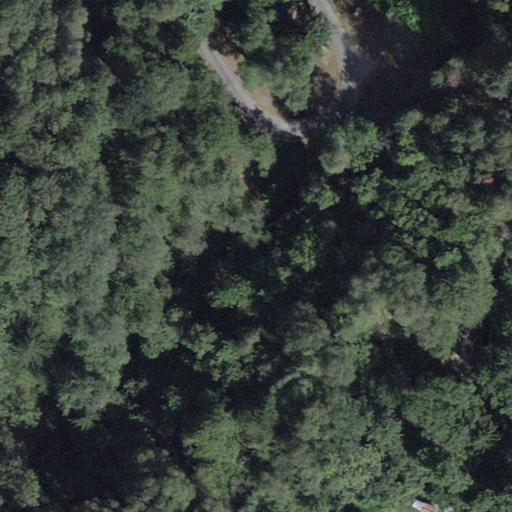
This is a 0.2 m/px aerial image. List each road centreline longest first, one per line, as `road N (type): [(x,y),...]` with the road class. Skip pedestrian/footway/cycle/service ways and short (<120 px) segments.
road 1 (unclassified): [(317,0),(355,66),(355,92),(333,114),(301,120),(247,105),(185,0)]
road 2 (track): [(511,212),(458,349),(469,382),(511,410)]
road 3 (track): [(349,104),(380,110),(471,95),(498,115),(511,141)]
